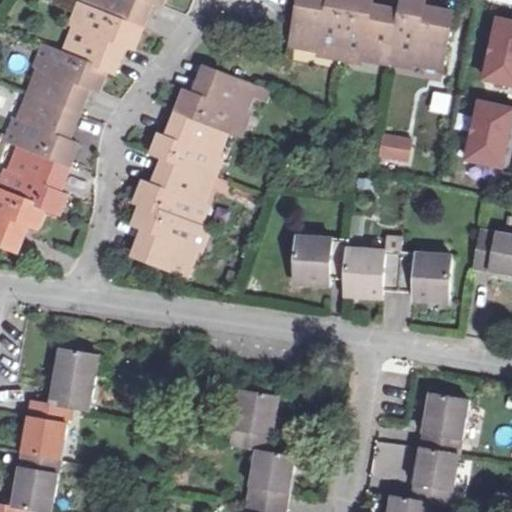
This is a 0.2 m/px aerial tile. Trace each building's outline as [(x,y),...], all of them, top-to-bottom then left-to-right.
[(105,0),(99,17),(150,36),(156,21),(161,6),(172,10),(176,0),(105,0)] [(448,74),(458,18),(429,13),(431,1),(427,0),(408,0),(405,21),(398,57),(420,61),(418,69),(423,70),(448,74)] [(324,51),(346,55),(355,7),(333,3),(332,9),(302,4),(293,54),(304,55),(323,59),(324,51)] [(375,10),(355,7),(346,55),(358,57),(367,58),(366,66),(396,71),(398,57),(405,21),(374,15),(375,10)] [(144,55),(150,36),(99,17),(96,16),(89,34),(83,32),(72,61),(118,79),(125,82),(132,64),(136,52),(144,55)] [(511,26),(506,25),(493,85),(511,88),(511,26)] [(50,75),(38,105),(93,125),(99,110),(104,95),(111,97),(118,79),(72,61),(63,58),(56,78),(50,75)] [(190,97),(182,118),(237,140),(239,141),(247,119),(254,122),(264,95),(211,74),(205,88),(200,101),(190,97)] [(449,114),(453,96),(435,93),(431,111),(449,114)] [(93,125),(38,105),(28,131),(35,135),(28,153),(30,155),(83,175),(90,154),(83,151),(88,140),(93,125)] [(511,110),(489,106),(475,165),(509,172),(511,159),(511,110)] [(237,140),(182,118),(176,133),(172,144),(166,142),(159,162),(170,166),(210,182),(218,162),(227,167),(237,140)] [(413,166),(412,137),(381,138),(382,166),(413,166)] [(83,175),(30,155),(19,182),(26,185),(18,205),(57,220),(71,225),(79,204),(73,201),(78,188),(83,175)] [(210,182),(170,166),(163,182),(159,194),(148,189),(141,208),(147,211),(197,230),(204,210),(211,213),(221,187),(210,182)] [(49,240),(57,220),(18,205),(0,198),(0,252),(29,263),(33,252),(40,236),(49,240)] [(197,230),(147,211),(139,233),(148,236),(144,249),(139,263),(193,283),(204,256),(199,254),(207,234),(197,230)] [(511,240),(503,239),(488,236),(481,277),(495,279),(511,281),(511,240)] [(342,243),(307,238),(301,281),(328,285),(336,286),(337,283),(351,285),(356,254),(357,245),(342,243)] [(409,247),(394,246),(392,259),(407,260),(409,247)] [(392,259),(356,254),(351,285),(350,297),(380,301),(387,301),(388,298),(403,300),(408,261),(392,259)] [(423,262),(408,261),(403,300),(418,302),(417,305),(426,307),(452,310),(458,267),(423,262)] [(58,395),(55,409),(75,413),(94,417),(97,402),(104,362),(65,356),(58,395)] [(238,436),(235,451),(261,456),(275,458),(277,444),(284,404),(245,397),(238,436)] [(428,439),(425,454),(464,462),(467,446),(474,407),(435,400),(433,411),(428,439)] [(55,409),(35,405),(33,421),(26,457),(65,464),(72,428),(75,413),(55,409)] [(418,491),(416,505),(436,509),(449,511),(454,511),(458,498),(464,462),(425,454),(418,491)] [(275,458),(261,456),(258,470),(251,507),(280,511),(290,511),(297,477),(300,463),(275,458)] [(65,464),(26,457),(23,472),(17,511),(21,511),(56,511),(62,479),(65,464)] [(416,505),(396,502),(394,511),(434,511),(436,509),(416,505)]
